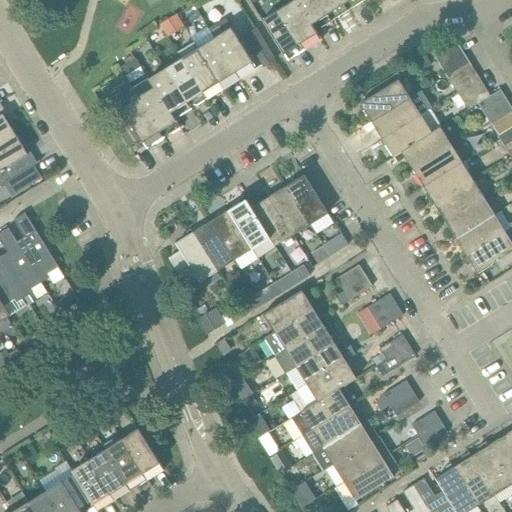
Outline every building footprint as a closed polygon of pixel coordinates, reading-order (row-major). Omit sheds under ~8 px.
[(294,0),(292,0),(279,9),(304,50),(305,49),(300,41),(305,38),(310,46),(321,39),(316,31),(310,22),(294,0)] [(321,28),(331,21),(318,0),(294,0),(310,22),(315,19),(321,28)] [(348,11),(340,0),(318,0),(331,21),(332,20),(327,12),(332,9),(337,17),(348,11)] [(363,0),(340,0),(348,11),(348,10),(343,2),(346,0),(348,0),(353,7),(364,0),(363,0)] [(261,20),(287,61),(304,50),(279,9),(261,20)] [(177,14),(161,24),(167,34),(183,25),(177,14)] [(226,19),(209,29),(214,38),(239,79),(256,68),(252,61),(231,27),(226,19)] [(264,63),(274,58),(255,28),(246,33),(264,63)] [(214,38),(198,48),(223,89),(224,89),(219,80),(224,78),(229,86),(239,79),(214,38)] [(223,89),(198,48),(194,42),(178,52),(182,58),(207,99),(223,89)] [(435,57),(441,68),(464,54),(457,43),(435,57)] [(441,68),(448,78),(470,64),(464,54),(441,68)] [(207,99),(182,58),(165,68),(191,110),(192,109),(186,101),(191,98),(196,106),(207,99)] [(135,59),(125,65),(130,73),(141,67),(135,59)] [(470,64),(448,78),(454,88),(477,75),(470,64)] [(191,110),(165,68),(148,79),(153,88),(154,87),(174,120),(175,119),(170,111),(174,107),(180,116),(191,110)] [(454,88),(461,99),(483,85),(477,75),(454,88)] [(148,79),(133,89),(138,97),(163,138),(164,138),(159,130),(164,127),(169,135),(180,128),(175,119),(174,120),(154,87),(153,88),(148,79)] [(372,121),(409,98),(398,79),(360,103),(372,121)] [(467,110),(478,103),(490,96),(483,85),(461,99),(467,110)] [(124,92),(130,102),(138,97),(133,89),(132,88),(124,92)] [(490,96),(478,103),(484,114),(507,100),(500,89),(490,96)] [(372,121),(363,127),(367,133),(376,127),(383,139),(431,109),(432,108),(421,91),(409,98),(372,121)] [(130,102),(122,107),(120,104),(107,112),(128,146),(140,139),(146,149),(148,148),(143,140),(148,137),(153,145),(163,138),(138,97),(130,102)] [(0,143),(14,135),(6,122),(9,120),(0,105),(0,102),(2,101),(1,100),(0,100),(0,143)] [(511,111),(511,108),(507,100),(484,114),(491,125),(511,111)] [(431,109),(383,139),(393,156),(431,132),(439,127),(442,126),(431,109)] [(511,111),(491,125),(497,135),(511,125),(511,111)] [(511,140),(511,125),(497,135),(504,146),(511,140)] [(439,127),(431,132),(393,156),(394,156),(397,162),(406,157),(413,168),(450,145),(439,127)] [(0,143),(0,186),(5,183),(12,194),(42,175),(35,164),(39,162),(39,160),(36,163),(25,146),(22,148),(14,135),(0,143)] [(413,168),(423,186),(461,162),(450,145),(413,168)] [(424,193),(427,191),(434,203),(472,180),(461,162),(423,186),(424,187),(421,188),(424,193)] [(304,175),(286,186),(309,224),(327,213),(304,175)] [(483,197),(472,180),(434,203),(435,204),(432,205),(435,210),(438,209),(445,220),(483,197)] [(309,224),(286,186),(269,197),(292,235),(309,224)] [(251,208),(268,238),(274,246),(292,235),(269,197),(251,208)] [(445,220),(456,238),(493,214),(483,197),(445,220)] [(251,248),(268,238),(251,208),(246,199),(228,211),(251,248)] [(222,214),(211,221),(234,259),(240,269),(258,259),(251,248),(228,211),(227,211),(226,208),(221,211),(222,214)] [(24,213),(13,220),(24,237),(16,242),(41,282),(49,277),(47,274),(58,267),(24,213)] [(459,244),(467,255),(504,232),(493,214),(456,238),(450,241),(454,247),(459,244)] [(205,225),(193,232),(217,270),(234,259),(211,221),(210,222),(208,219),(203,222),(205,225)] [(0,240),(7,251),(0,255),(0,258),(24,297),(32,292),(30,289),(41,282),(16,242),(7,227),(0,231),(0,240)] [(175,243),(198,281),(217,270),(193,232),(191,230),(186,233),(188,236),(175,243)] [(465,264),(470,261),(478,273),(511,252),(511,240),(510,242),(504,232),(467,255),(463,257),(463,258),(462,259),(462,260),(463,260),(465,264)] [(335,239),(323,246),(329,256),(341,249),(335,239)] [(311,254),(317,264),(329,256),(323,246),(311,254)] [(0,300),(9,315),(25,305),(21,299),(24,297),(0,258),(0,300)] [(336,279),(343,289),(365,275),(358,264),(336,279)] [(309,276),(306,270),(303,266),(291,273),(297,283),(309,276)] [(285,290),(297,283),(291,273),(279,281),(285,290)] [(365,275),(343,289),(349,300),(372,286),(365,275)] [(268,287),(256,295),(262,305),(274,297),(268,287)] [(262,314),(273,333),(311,309),(299,291),(262,314)] [(366,308),(373,318),(396,304),(389,294),(366,308)] [(244,302),(250,312),(262,305),(256,295),(244,302)] [(0,300),(0,330),(1,331),(8,327),(9,323),(5,317),(9,315),(0,300)] [(380,329),(402,315),(396,304),(373,318),(380,329)] [(227,313),(233,323),(245,316),(239,305),(227,313)] [(273,333),(264,338),(275,356),(322,326),(327,323),(316,306),(311,309),(273,333)] [(206,335),(225,323),(215,308),(196,320),(206,335)] [(322,326),(275,356),(286,373),(333,344),(337,341),(327,323),(322,326)] [(379,348),(386,359),(408,345),(402,334),(379,348)] [(230,351),(223,341),(217,345),(223,355),(230,351)] [(333,344),(286,373),(296,390),(343,361),(351,357),(345,348),(338,353),(333,344)] [(415,356),(408,345),(386,359),(386,360),(375,366),(382,376),(415,356)] [(15,364),(27,356),(21,347),(8,354),(15,364)] [(343,361),(296,390),(307,407),(316,402),(344,386),(355,379),(343,361)] [(406,380),(383,394),(375,401),(381,410),(389,405),(412,391),(406,380)] [(307,407),(299,412),(300,413),(290,419),(301,437),(311,430),(354,403),(344,386),(316,402),(307,407)] [(412,391),(389,405),(396,416),(419,402),(412,391)] [(117,399),(105,407),(108,413),(120,405),(117,399)] [(301,437),(311,454),(322,447),(363,421),(358,413),(360,412),(354,403),(311,430),(301,437)] [(102,409),(87,419),(94,429),(109,419),(102,409)] [(411,425),(417,436),(440,421),(434,411),(411,425)] [(363,421),(311,454),(322,471),(332,465),(377,437),(366,419),(363,421)] [(424,446),(431,442),(447,432),(440,421),(417,436),(424,446)] [(164,469),(138,429),(121,439),(143,473),(148,470),(152,476),(164,469)] [(511,445),(505,435),(488,446),(511,484),(511,483),(511,445)] [(377,437),(332,465),(343,482),(389,454),(389,453),(379,436),(377,437)] [(417,437),(403,447),(410,457),(424,448),(417,437)] [(147,480),(143,473),(121,439),(105,450),(126,483),(132,480),(136,487),(147,480)] [(481,450),(471,457),(495,495),(511,484),(488,446),(485,442),(478,446),(481,450)] [(105,450),(89,460),(110,493),(116,490),(120,497),(131,490),(126,483),(105,450)] [(278,452),(271,456),(276,465),(283,460),(278,452)] [(464,461),(453,467),(477,506),(495,495),(471,457),(468,452),(461,457),(464,461)] [(395,464),(389,454),(343,482),(354,500),(393,477),(392,476),(398,473),(393,465),(395,464)] [(72,471),(93,504),(99,500),(104,507),(115,500),(110,493),(89,460),(72,471)] [(455,511),(466,511),(477,506),(453,467),(435,479),(442,490),(455,511)] [(423,478),(413,484),(430,511),(455,511),(442,490),(434,496),(423,478)] [(81,511),(62,481),(45,491),(58,511),(81,511)] [(305,482),(292,490),(294,495),(308,487),(305,482)] [(430,511),(413,484),(402,491),(413,509),(407,511),(430,511)] [(21,490),(5,500),(12,511),(35,511),(29,502),(21,490)] [(58,511),(45,491),(29,502),(35,511),(58,511)] [(404,511),(396,499),(385,506),(388,511),(404,511)] [(342,503),(335,507),(337,511),(344,511),(346,511),(342,503)]
